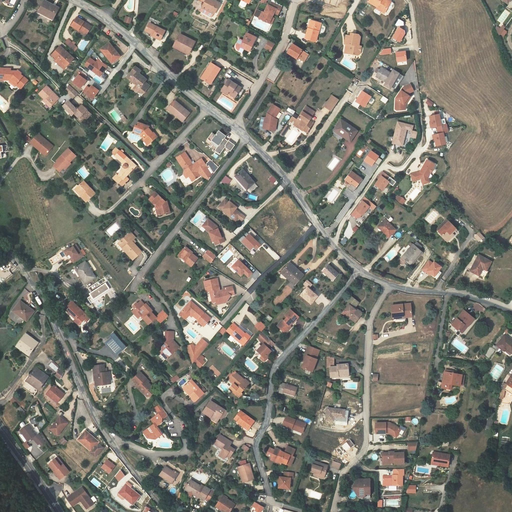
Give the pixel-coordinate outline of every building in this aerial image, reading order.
[(59,8),(45,0),(39,12),(53,19),(59,8)] [(214,0),(205,0),(205,2),(202,7),(213,14),(214,14),(220,3),(214,0)] [(377,7),(376,9),(384,13),(387,8),(385,7),(389,0),(388,0),(369,0),(368,2),(377,7)] [(260,17),(259,18),(267,22),(270,16),(272,17),(274,13),(276,9),(280,11),(282,7),(271,2),(269,6),(268,5),(264,13),(262,12),(263,12),(257,9),(254,16),(258,18),(259,17),(260,17)] [(211,17),(213,14),(202,7),(200,11),(211,17)] [(71,26),(78,30),(79,29),(87,34),(92,27),(77,17),(71,26)] [(309,29),(308,28),(305,38),(316,42),(321,23),(312,21),(309,29)] [(165,31),(149,23),(145,31),(151,34),(153,35),(153,36),(160,40),(165,31)] [(405,32),(398,28),(392,37),(400,42),(405,34),(405,32)] [(497,29),(497,30),(500,37),(505,30),(503,28),(500,31),(497,29)] [(256,37),(247,33),(243,40),(240,46),(245,49),(249,51),(256,37)] [(346,47),(345,51),(353,52),(353,54),(358,55),(360,54),(361,46),(359,46),(360,37),(359,34),(351,33),(350,36),(346,35),(345,44),(346,44),(348,44),(347,46),(346,47)] [(195,42),(180,34),(174,47),(188,54),(195,42)] [(240,46),(243,40),(239,38),(236,45),(236,48),(238,50),(243,53),(245,49),(240,46)] [(76,46),(72,43),(70,45),(66,41),(65,42),(73,50),(75,49),(76,47),(76,46)] [(274,44),(269,41),(265,48),(270,51),(274,44)] [(101,49),(112,63),(120,56),(109,43),(101,49)] [(309,54),(293,44),(287,52),(297,59),(298,58),(299,59),(303,61),(304,62),(309,54)] [(52,55),(57,59),(61,64),(62,63),(66,66),(74,58),(60,46),(52,55)] [(407,61),(406,51),(396,52),(397,62),(407,61)] [(90,58),(85,65),(99,76),(103,70),(107,65),(102,62),(98,57),(95,62),(90,58)] [(282,65),(285,60),(280,57),(280,58),(279,58),(278,59),(267,78),(274,83),(283,66),(282,65)] [(64,69),(66,66),(62,63),(61,64),(57,59),(56,61),(64,69)] [(206,71),(207,71),(203,79),(211,84),(220,69),(211,63),(206,71)] [(127,78),(131,82),(129,85),(137,91),(144,93),(150,86),(145,82),(147,79),(139,73),(141,71),(135,67),(127,78)] [(386,83),(385,83),(391,87),(396,89),(404,77),(399,73),(397,76),(392,73),(381,67),(379,69),(377,73),(375,77),(386,83)] [(21,89),(28,80),(20,74),(21,73),(18,70),(17,72),(10,72),(10,69),(0,68),(0,79),(10,79),(14,83),(21,89)] [(82,72),(74,83),(81,88),(86,80),(85,78),(87,75),(82,72)] [(229,91),(237,95),(241,88),(237,85),(234,83),(228,79),(227,81),(225,84),(224,86),(222,90),(221,90),(228,94),(228,93),(229,91)] [(92,85),(91,87),(88,84),(84,90),(93,97),(98,90),(92,85)] [(397,111),(403,112),(404,104),(409,96),(407,95),(408,94),(414,91),(410,84),(403,88),(401,91),(396,99),(395,110),(397,111)] [(68,85),(65,90),(72,98),(78,93),(68,85)] [(59,98),(47,86),(39,94),(44,99),(51,106),(59,98)] [(357,108),(360,104),(364,107),(371,96),(362,91),(357,99),(355,98),(351,105),(357,108)] [(332,96),(325,106),(331,111),(339,100),(332,96)] [(51,106),(44,99),(43,100),(50,107),(51,106)] [(190,113),(175,100),(168,108),(174,113),(173,114),(183,122),(190,113)] [(70,113),(72,116),(75,113),(80,118),(79,119),(83,123),(91,114),(81,105),(79,108),(78,107),(76,106),(75,108),(69,101),(63,106),(70,113)] [(280,109),(273,105),(267,113),(267,118),(265,117),(264,123),(267,124),(266,129),(275,130),(276,122),(274,122),(275,118),(280,109)] [(70,113),(63,106),(61,107),(68,115),(70,113)] [(308,123),(310,120),(312,117),(311,117),(314,112),(306,106),(297,120),(296,122),(304,128),(303,130),(307,133),(312,125),(308,123)] [(293,117),(292,116),(289,121),(292,122),(293,120),(296,122),(297,120),(297,119),(299,117),(295,114),(293,117)] [(439,114),(430,116),(431,122),(432,127),(437,126),(438,134),(434,135),(434,138),(436,146),(446,144),(443,133),(448,132),(446,124),(442,125),(440,120),(439,114)] [(357,131),(341,120),(334,130),(344,137),(344,136),(350,141),(357,131)] [(144,139),(143,140),(148,145),(157,137),(153,132),(152,132),(149,128),(149,126),(139,122),(137,126),(136,125),(133,132),(141,135),(144,139)] [(294,125),(303,131),(303,130),(304,128),(296,122),(294,125)] [(392,143),(403,145),(407,129),(412,130),(413,126),(398,122),(396,129),(394,137),(393,142),(392,143)] [(289,127),(286,125),(280,134),(283,136),(289,127)] [(226,137),(219,132),(216,135),(212,132),(208,139),(212,142),(213,141),(219,145),(215,151),(220,154),(225,147),(231,151),(236,145),(229,140),(228,141),(225,138),(226,137)] [(38,133),(30,143),(39,150),(40,148),(42,150),(43,149),(48,153),(53,146),(38,133)] [(112,153),(115,156),(120,151),(117,147),(112,153)] [(58,161),(54,166),(60,172),(63,168),(65,169),(71,164),(70,163),(76,156),(68,148),(61,156),(62,157),(58,161)] [(136,166),(120,151),(115,156),(121,162),(122,161),(125,163),(124,165),(123,166),(123,167),(124,168),(125,169),(123,172),(121,171),(118,175),(123,180),(126,176),(136,166)] [(372,166),(374,163),(378,166),(382,160),(378,157),(379,156),(371,151),(364,160),(372,166)] [(192,162),(185,152),(177,158),(183,167),(184,167),(185,166),(187,169),(184,170),(184,175),(188,175),(189,176),(192,181),(201,175),(209,180),(214,173),(207,163),(205,164),(202,159),(195,163),(192,165),(191,163),(192,162)] [(219,167),(210,159),(207,163),(214,173),(219,167)] [(430,167),(432,163),(427,160),(424,164),(425,164),(423,168),(422,168),(420,172),(411,174),(413,181),(421,179),(423,184),(429,182),(428,176),(430,172),(431,173),(433,169),(433,168),(430,167)] [(254,183),(243,170),(235,176),(247,189),(254,183)] [(362,179),(352,171),(345,180),(351,185),(356,188),(362,179)] [(390,177),(383,172),(380,175),(381,176),(379,179),(375,185),(383,190),(389,182),(388,180),(390,177)] [(117,174),(113,178),(122,186),(129,179),(126,176),(123,180),(118,175),(117,174)] [(225,176),(221,181),(227,185),(231,180),(225,176)] [(77,188),(82,194),(81,195),(86,202),(95,193),(84,181),(77,188)] [(258,187),(254,183),(247,189),(250,193),(258,187)] [(356,188),(351,185),(348,189),(353,193),(356,189),(356,188)] [(156,193),(149,199),(155,205),(158,208),(160,215),(170,212),(168,205),(166,206),(164,202),(165,201),(156,193)] [(400,197),(396,201),(402,205),(405,201),(403,199),(402,198),(400,197)] [(226,213),(236,221),(241,214),(236,209),(237,207),(234,205),(235,203),(231,200),(229,202),(225,199),(220,206),(227,212),(226,213)] [(366,204),(363,200),(357,207),(357,208),(352,214),(356,218),(359,217),(362,215),(369,206),(373,210),(376,207),(372,203),(370,202),(369,201),(366,204)] [(207,227),(206,230),(209,232),(213,241),(214,241),(216,245),(225,241),(223,237),(221,237),(220,233),(218,229),(216,229),(214,224),(208,219),(203,224),(207,227)] [(451,224),(447,219),(437,229),(439,231),(448,223),(450,225),(451,224)] [(396,230),(385,220),(378,227),(389,237),(396,230)] [(443,234),(449,240),(453,236),(450,234),(451,232),(456,228),(451,224),(450,225),(448,223),(439,231),(442,235),(443,234)] [(253,238),(257,234),(251,229),(248,232),(249,234),(242,241),(251,249),(254,246),(257,249),(261,245),(253,238)] [(485,238),(479,232),(475,237),(479,241),(485,238)] [(134,239),(129,234),(121,242),(125,246),(123,248),(133,260),(142,252),(134,243),(132,241),(134,239)] [(419,254),(420,255),(423,252),(419,249),(414,244),(413,244),(411,247),(402,257),(406,262),(410,265),(419,254)] [(69,248),(64,251),(67,256),(70,254),(72,258),(71,259),(74,263),(84,257),(76,245),(70,249),(69,248)] [(193,252),(185,246),(180,254),(187,260),(185,261),(192,266),(198,258),(192,254),(193,252)] [(275,261),(279,257),(274,251),(272,252),(268,246),(265,248),(275,261)] [(216,256),(208,250),(203,256),(211,262),(216,256)] [(58,253),(49,259),(53,265),(62,260),(58,253)] [(241,262),(245,258),(240,253),(236,257),(239,260),(232,266),(241,275),(244,273),(249,277),(253,273),(241,262)] [(420,255),(419,254),(410,265),(411,266),(420,255)] [(487,270),(491,262),(479,255),(470,271),(479,275),(483,268),(487,270)] [(428,260),(422,269),(427,272),(427,271),(431,273),(434,276),(441,267),(434,262),(433,263),(428,260)] [(85,262),(75,268),(85,284),(95,277),(85,262)] [(297,271),(288,264),(282,272),(290,279),(289,281),(295,285),(304,275),(298,270),(297,271)] [(333,280),(339,274),(329,265),(323,271),(333,280)] [(91,292),(89,293),(91,295),(87,298),(91,303),(105,295),(104,293),(110,289),(103,278),(98,281),(101,286),(91,292)] [(310,288),(313,284),(307,279),(300,287),(303,290),(308,286),(310,288)] [(88,288),(91,292),(101,286),(98,281),(88,288)] [(217,301),(223,300),(227,302),(231,295),(234,294),(233,286),(222,289),(223,290),(223,292),(220,293),(220,291),(218,283),(210,285),(209,281),(205,282),(207,291),(210,290),(213,302),(217,301)] [(311,304),(318,296),(308,287),(301,294),(311,304)] [(349,317),(355,321),(361,314),(358,311),(358,310),(356,308),(355,309),(354,308),(359,302),(351,296),(345,304),(348,306),(344,311),(350,316),(349,317)] [(27,321),(34,311),(20,301),(13,311),(27,321)] [(89,319),(71,301),(67,305),(69,307),(66,311),(71,315),(72,314),(76,318),(74,321),(78,325),(84,319),(87,321),(89,319)] [(137,311),(139,310),(142,314),(141,315),(149,324),(156,317),(151,312),(152,311),(148,306),(146,304),(145,305),(141,301),(138,304),(137,303),(133,306),(135,309),(137,311)] [(191,301),(182,311),(188,316),(189,315),(190,313),(192,315),(198,319),(197,320),(203,326),(211,318),(191,301)] [(406,317),(412,317),(410,303),(392,305),(393,318),(399,318),(399,316),(406,315),(406,317)] [(138,317),(141,315),(142,314),(139,310),(137,311),(135,309),(132,311),(135,314),(130,318),(136,325),(141,321),(138,317)] [(299,317),(291,309),(285,316),(287,317),(284,321),(283,320),(277,326),(282,330),(285,329),(287,331),(291,327),(289,325),(292,322),(293,323),(299,317)] [(452,325),(459,331),(465,323),(468,325),(469,326),(474,319),(464,310),(452,325)] [(165,318),(161,313),(156,317),(161,322),(165,318)] [(265,326),(260,321),(255,326),(261,331),(265,326)] [(232,334),(240,340),(239,341),(243,345),(251,337),(246,333),(245,334),(244,333),(233,323),(227,331),(232,335),(232,334)] [(468,325),(465,323),(459,331),(462,333),(468,325)] [(180,347),(173,339),(174,338),(174,331),(167,331),(166,340),(166,341),(167,341),(168,342),(168,343),(166,345),(165,344),(162,347),(161,350),(160,352),(167,359),(180,347)] [(271,345),(272,346),(275,344),(262,331),(257,337),(264,344),(262,346),(257,351),(260,353),(262,356),(260,358),(264,361),(273,352),(268,348),(271,345)] [(112,338),(107,343),(116,354),(121,349),(123,350),(126,347),(113,332),(110,335),(112,338)] [(29,355),(38,343),(26,334),(17,346),(29,355)] [(511,340),(505,335),(497,345),(497,346),(500,348),(504,351),(506,348),(511,352),(511,340)] [(208,344),(202,339),(195,347),(192,344),(186,346),(193,363),(198,356),(208,344)] [(257,351),(262,346),(260,343),(253,350),(256,352),(260,353),(257,351)] [(492,343),(484,354),(486,356),(484,360),(486,361),(489,358),(495,350),(497,347),(496,347),(492,343)] [(320,350),(308,345),(307,349),(305,355),(307,356),(305,361),(302,367),(312,371),(317,359),(316,359),(320,350)] [(167,359),(160,352),(158,353),(165,361),(167,359)] [(201,355),(194,362),(200,368),(205,362),(203,360),(205,358),(201,355)] [(334,357),(326,357),(327,367),(330,367),(335,366),(334,357)] [(53,361),(49,366),(57,373),(61,368),(53,361)] [(338,375),(349,374),(348,364),(337,365),(337,366),(335,366),(330,367),(331,377),(338,376),(338,375)] [(104,365),(93,366),(96,386),(108,384),(108,377),(110,377),(109,372),(107,372),(105,372),(104,369),(104,365)] [(61,367),(61,368),(57,373),(55,375),(60,378),(63,373),(62,372),(64,370),(61,367)] [(35,395),(48,376),(36,368),(23,386),(35,395)] [(145,393),(147,396),(150,396),(155,391),(151,387),(152,386),(148,383),(145,380),(146,378),(140,372),(133,380),(139,385),(137,387),(141,391),(142,390),(145,393)] [(244,380),(235,372),(229,379),(234,384),(230,387),(234,391),(233,392),(239,397),(242,393),(241,392),(248,384),(244,381),(244,380)] [(437,387),(451,389),(452,384),(457,385),(459,374),(445,372),(443,382),(438,382),(437,387)] [(184,387),(191,394),(190,396),(195,401),(204,393),(192,380),(184,387)] [(297,388),(282,383),(281,387),(279,393),(294,397),(297,388)] [(57,402),(64,394),(54,386),(47,394),(57,402)] [(183,388),(190,396),(191,394),(184,387),(183,388)] [(204,411),(211,416),(218,420),(220,418),(225,410),(211,401),(204,411)] [(162,418),(167,415),(159,405),(154,408),(159,414),(151,419),(155,423),(143,432),(148,438),(151,438),(156,435),(158,437),(163,434),(157,426),(161,422),(162,418)] [(345,415),(346,410),(327,408),(326,419),(334,420),(334,417),(345,418),(345,415)] [(490,411),(486,428),(491,429),(495,409),(493,408),(492,412),(490,411)] [(223,420),(228,412),(225,410),(220,418),(223,420)] [(249,428),(255,421),(240,411),(234,418),(238,421),(237,422),(243,426),(244,425),(249,428)] [(306,424),(287,416),(283,425),(297,430),(298,428),(303,430),(306,424)] [(68,423),(60,417),(52,426),(56,430),(54,432),(58,435),(68,423)] [(390,423),(376,423),(376,433),(386,433),(386,431),(389,431),(389,433),(394,436),(397,432),(399,434),(401,429),(390,423)] [(31,439),(37,435),(29,424),(20,431),(23,434),(27,441),(28,441),(31,439)] [(98,443),(99,442),(92,436),(91,436),(90,435),(90,434),(86,431),(78,439),(85,446),(91,451),(98,443)] [(37,435),(31,439),(32,440),(34,439),(38,445),(40,444),(41,446),(45,444),(43,441),(39,434),(37,435)] [(232,442),(220,435),(214,444),(223,449),(219,455),(224,459),(227,455),(230,457),(235,450),(229,446),(232,442)] [(417,442),(408,443),(408,451),(415,451),(417,442)] [(96,457),(103,448),(98,443),(91,451),(90,452),(96,457)] [(276,449),(272,458),(281,462),(291,466),(295,457),(292,456),(295,450),(288,446),(285,453),(276,449)] [(382,457),(385,457),(385,462),(394,462),(394,464),(404,463),(404,452),(394,453),(394,452),(389,452),(382,453),(382,457)] [(450,455),(433,452),(432,457),(431,463),(431,464),(448,466),(450,455)] [(69,472),(58,457),(50,463),(56,470),(54,471),(60,479),(69,472)] [(112,462),(109,459),(102,465),(106,469),(112,462)] [(315,473),(324,476),(328,466),(313,461),(310,471),(315,473)] [(116,465),(112,462),(106,469),(109,472),(116,465)] [(249,463),(239,467),(241,476),(243,482),(254,479),(249,463)] [(177,475),(165,467),(160,475),(172,483),(177,475)] [(404,475),(404,469),(394,469),(394,473),(395,473),(395,475),(393,475),(393,476),(383,476),(383,485),(393,485),(396,485),(402,485),(402,475),(404,475)] [(117,482),(124,476),(120,470),(113,476),(117,482)] [(284,477),(280,477),(279,481),(279,487),(290,489),(291,478),(284,477)] [(362,499),(370,499),(370,479),(364,479),(364,480),(359,480),(357,479),(354,484),(358,486),(358,489),(358,490),(358,491),(360,493),(362,494),(365,494),(365,496),(361,496),(362,499)] [(210,490),(211,488),(206,485),(205,487),(202,485),(201,486),(191,480),(188,484),(186,487),(186,488),(190,491),(189,492),(188,494),(191,496),(192,494),(199,498),(200,497),(204,499),(205,498),(209,501),(214,492),(210,490)] [(133,504),(140,496),(126,484),(118,494),(118,496),(123,499),(124,499),(125,498),(133,504)] [(358,486),(354,484),(352,487),(357,496),(361,496),(365,496),(365,494),(362,494),(360,493),(358,491),(358,490),(358,489),(358,486)] [(94,504),(82,488),(68,498),(73,505),(79,501),(81,502),(86,509),(94,504)] [(226,499),(223,496),(216,506),(221,509),(221,508),(227,511),(229,511),(235,504),(226,499)] [(252,506),(257,508),(256,510),(258,511),(261,511),(264,507),(255,502),(252,506)]
